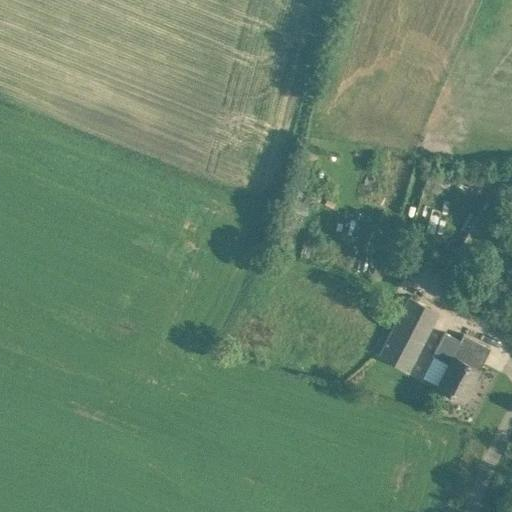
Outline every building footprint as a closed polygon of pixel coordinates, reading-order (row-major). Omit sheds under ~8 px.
[(292,197),(288,209),(303,214),(307,203),(292,197)] [(449,206),(427,204),(423,228),(446,231),(449,206)] [(479,211),(463,240),(472,246),(489,216),(479,211)] [(407,371),(438,312),(409,296),(378,356),(407,371)] [(463,400),(490,348),(463,333),(459,340),(443,332),(431,355),(447,363),(436,386),(463,400)]
